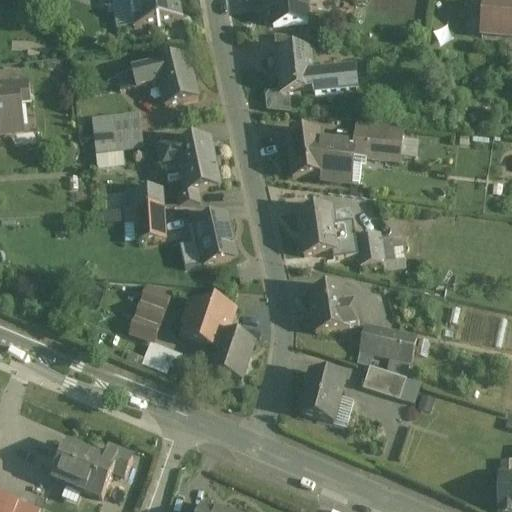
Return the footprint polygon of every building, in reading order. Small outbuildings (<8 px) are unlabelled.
[(129,0),(129,1),(134,32),(183,24),(179,0),(129,0)] [(304,0),(270,0),(273,29),(307,26),(304,0)] [(483,38),(511,41),(511,5),(502,5),(486,3),(483,38)] [(310,52),(276,56),(280,94),(281,98),(289,97),(314,94),(313,79),(310,52)] [(188,61),(155,69),(159,86),(165,109),(198,101),(188,61)] [(155,69),(132,74),(136,91),(159,86),(155,69)] [(354,74),(313,79),(314,94),(315,99),(357,95),(354,74)] [(126,80),(110,84),(113,97),(129,93),(126,80)] [(0,90),(0,132),(15,131),(15,130),(13,110),(20,109),(18,89),(0,90)] [(281,98),(280,94),(269,95),(265,100),(267,114),(291,117),(289,97),(281,98)] [(20,109),(13,110),(15,130),(24,129),(23,124),(26,121),(25,111),(23,109),(20,109)] [(140,118),(110,122),(112,138),(141,134),(140,118)] [(112,138),(94,140),(96,156),(143,150),(141,134),(112,138)] [(378,137),(356,134),(354,147),(377,150),(378,137)] [(319,136),(287,140),(292,181),(322,177),(324,177),(324,175),(331,174),(329,158),(322,159),(320,144),(319,136)] [(403,139),(378,137),(377,150),(354,147),(354,148),(352,160),(362,161),(400,166),(403,139)] [(210,143),(175,150),(176,152),(162,155),(168,184),(182,181),(185,196),(185,197),(197,194),(220,190),(217,174),(222,171),(220,162),(214,161),(210,143)] [(349,147),(320,144),(322,159),(329,158),(331,174),(324,175),(324,177),(322,177),(323,184),(351,187),(351,185),(345,184),(349,147)] [(362,161),(352,160),(354,148),(349,147),(345,184),(351,185),(351,187),(359,187),(362,161)] [(126,155),(99,156),(100,170),(127,169),(126,155)] [(162,192),(134,194),(135,211),(163,210),(162,192)] [(134,194),(117,195),(118,212),(122,212),(135,211),(134,194)] [(197,194),(185,197),(185,196),(176,198),(178,209),(200,208),(197,194)] [(135,211),(122,212),(123,226),(136,226),(137,245),(165,243),(163,210),(135,211)] [(331,211),(297,216),(304,259),(337,254),(331,211)] [(227,220),(194,228),(203,268),(237,261),(227,220)] [(379,237),(367,239),(370,259),(382,257),(379,237)] [(370,259),(367,239),(356,240),(360,270),(384,267),(382,257),(370,259)] [(150,263),(134,262),(132,286),(148,287),(150,263)] [(178,266),(150,263),(148,287),(176,289),(178,266)] [(174,292),(148,290),(148,291),(147,291),(141,306),(165,315),(174,293),(174,292)] [(343,291),(309,296),(316,337),(349,332),(346,308),(343,291)] [(214,312),(194,305),(192,312),(186,315),(182,327),(185,333),(183,340),(217,351),(223,334),(226,335),(234,314),(216,308),(214,312)] [(165,315),(141,306),(136,320),(160,329),(165,315)] [(355,307),(346,308),(349,332),(359,330),(355,307)] [(160,329),(136,320),(130,335),(155,344),(160,329)] [(391,336),(365,330),(360,354),(372,357),(386,360),(391,336)] [(226,335),(223,334),(217,351),(209,373),(241,385),(255,345),(226,335)] [(391,336),(386,360),(400,363),(405,339),(391,336)] [(416,341),(405,339),(400,363),(411,365),(416,341)] [(182,358),(151,345),(142,365),(163,376),(167,368),(176,372),(182,358)] [(372,357),(360,354),(357,366),(369,370),(372,357)] [(393,378),(370,370),(363,392),(399,403),(401,398),(388,394),(393,378)] [(344,383),(311,374),(300,417),(333,426),(344,383)] [(406,382),(393,378),(388,394),(401,398),(406,382)] [(67,450),(52,482),(101,503),(112,476),(124,481),(132,462),(107,451),(101,464),(67,450)] [(511,511),(511,477),(508,478),(500,478),(499,511),(511,511)] [(14,511),(18,504),(0,495),(0,511),(14,511)]
